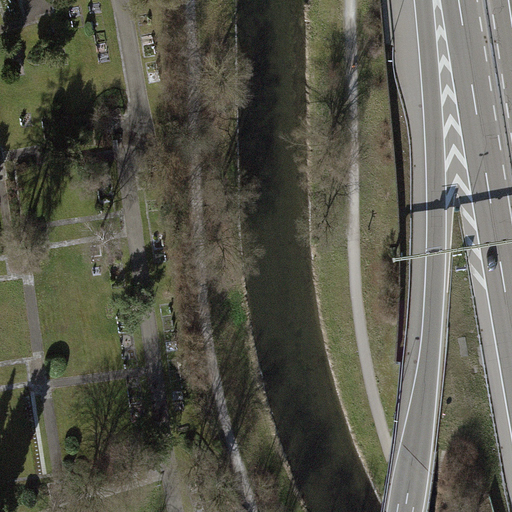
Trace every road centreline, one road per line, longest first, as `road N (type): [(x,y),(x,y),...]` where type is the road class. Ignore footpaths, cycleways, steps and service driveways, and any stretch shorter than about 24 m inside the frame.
road 1 (track): [(188,0),(206,321),(251,511)]
road 2 (motorway): [(426,0),(429,316),(405,511)]
road 3 (motorway): [(458,0),(511,334)]
